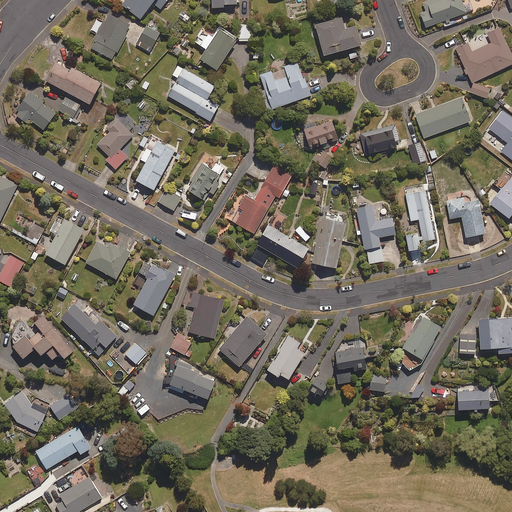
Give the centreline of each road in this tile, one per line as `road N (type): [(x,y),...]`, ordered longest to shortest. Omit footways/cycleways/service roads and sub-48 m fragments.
road 1 (residential): [(0,144),(297,297),(342,297),(465,274),(511,256)]
road 2 (residential): [(401,45),(422,57),(425,80),(388,98),(373,95),(368,75),(395,53)]
